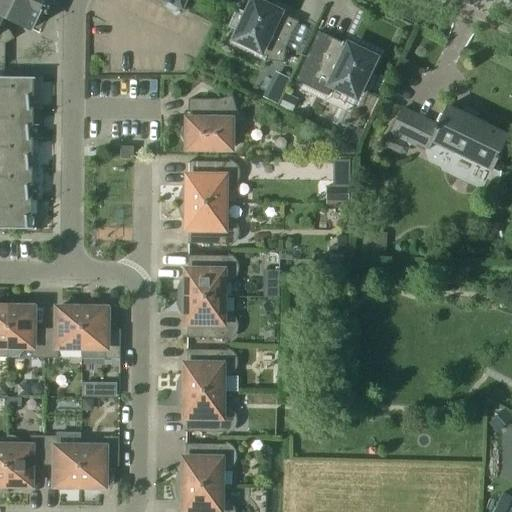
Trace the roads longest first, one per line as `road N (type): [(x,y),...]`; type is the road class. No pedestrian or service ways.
road 1 (residential): [(68,272),(120,272),(138,292),(134,511)]
road 2 (residential): [(68,272),(79,0)]
